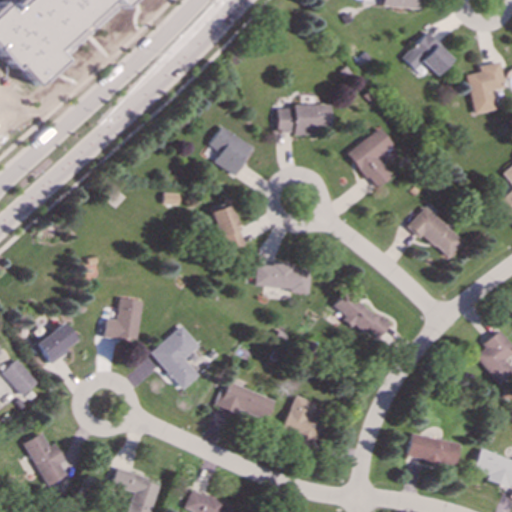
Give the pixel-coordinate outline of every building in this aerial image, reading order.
[(0,0),(0,61),(7,70),(10,67),(31,91),(50,74),(54,78),(63,71),(59,66),(127,5),(130,9),(138,2),(136,0),(0,0)] [(381,0),(381,7),(415,9),(415,0),(381,0)] [(434,77),(451,59),(423,33),(400,58),(412,70),(419,63),(434,77)] [(471,114),(493,110),(490,90),(502,88),(498,62),(477,66),(478,72),(464,75),(471,114)] [(329,104),(290,105),(290,109),(274,109),(275,134),(315,134),(315,130),(329,130),(329,104)] [(233,177),(251,147),(219,127),(207,146),(218,153),(211,163),(233,177)] [(345,152),(372,190),(390,177),(375,156),(389,146),(377,129),(345,152)] [(511,188),(511,189),(494,204),(506,219),(511,214),(511,163),(500,173),(511,188)] [(176,194),(161,193),(160,204),(175,205),(176,194)] [(243,245),(227,205),(208,212),(224,252),(243,245)] [(445,259),(460,242),(422,207),(404,227),(417,239),(420,236),(445,259)] [(252,286),(306,293),(310,266),(271,261),(271,266),(255,264),(252,286)] [(388,325),(345,291),(332,309),(374,342),(388,325)] [(101,337),(134,342),(140,301),(117,298),(114,320),(104,319),(101,337)] [(49,365),(67,351),(64,347),(74,340),(61,322),(32,344),(49,365)] [(197,346),(178,326),(148,353),(180,390),(197,375),(182,359),(197,346)] [(469,354),(494,385),(510,372),(501,360),(511,351),(496,332),(469,354)] [(0,373),(0,374),(21,397),(36,383),(15,360),(0,373)] [(273,401),(227,382),(223,390),(219,388),(212,405),(235,415),(238,410),(264,421),(273,401)] [(308,419),(314,404),(293,396),(278,436),(310,448),(320,423),(308,419)] [(21,443),(44,487),(64,477),(57,463),(62,461),(53,443),(46,446),(39,433),(21,443)] [(452,467),(457,443),(408,434),(404,457),(452,467)] [(511,461),(477,449),(470,469),(485,474),(483,480),(511,489),(511,461)] [(148,511),(157,483),(113,470),(109,486),(131,492),(125,511),(148,511)] [(228,511),(231,506),(189,489),(181,509),(189,511),(228,511)]
